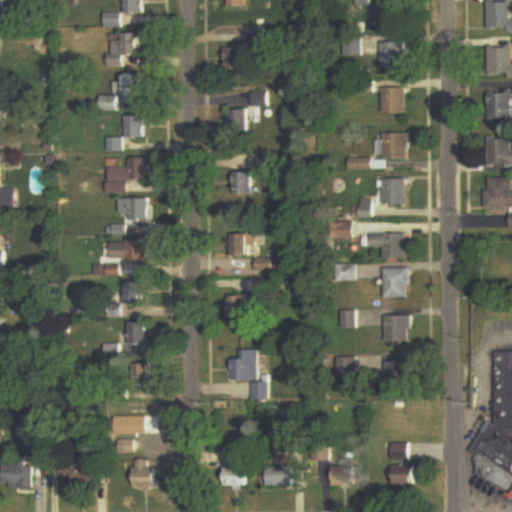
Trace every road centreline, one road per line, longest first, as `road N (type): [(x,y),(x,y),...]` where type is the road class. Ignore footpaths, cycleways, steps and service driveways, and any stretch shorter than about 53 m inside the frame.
road 1 (residential): [(447,0),(456,511)]
road 2 (residential): [(188,0),(193,511)]
